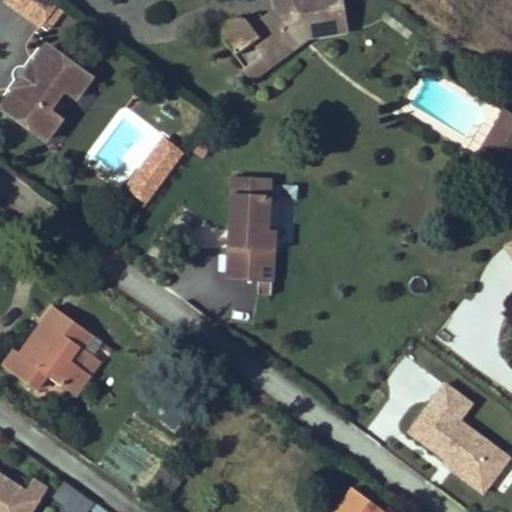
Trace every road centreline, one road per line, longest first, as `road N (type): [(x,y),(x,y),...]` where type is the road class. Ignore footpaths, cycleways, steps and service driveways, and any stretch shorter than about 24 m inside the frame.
road 1 (residential): [(443,511),(0,185)]
road 2 (residential): [(138,511),(0,413)]
